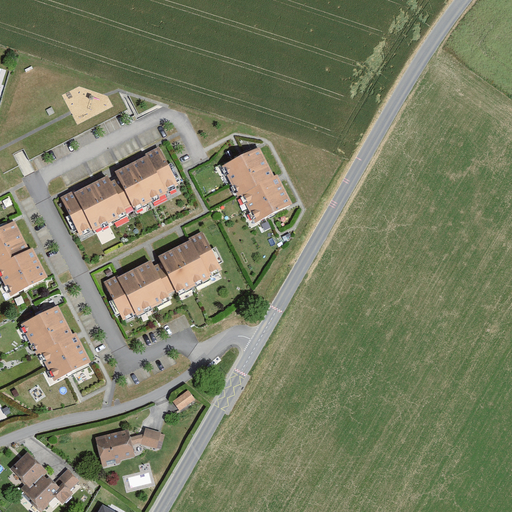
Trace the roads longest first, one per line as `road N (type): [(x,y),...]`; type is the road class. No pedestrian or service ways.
road 1 (residential): [(227,342),(201,351),(172,343),(124,357),(38,194),(49,170),(176,111),(198,153)]
road 2 (tertiary): [(462,0),(258,342)]
road 3 (residential): [(0,443),(129,407),(198,369),(227,342)]
road 4 (tertiary): [(258,342),(162,511)]
